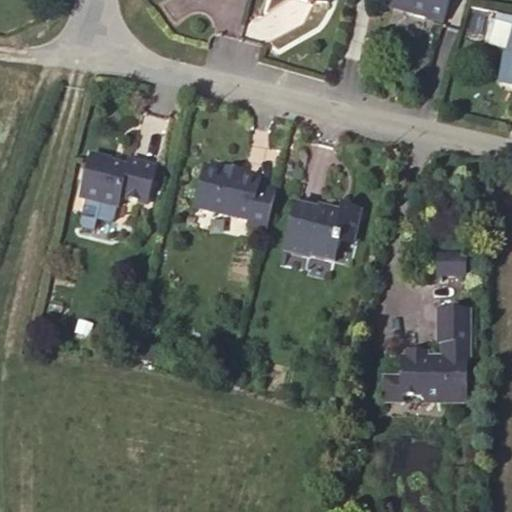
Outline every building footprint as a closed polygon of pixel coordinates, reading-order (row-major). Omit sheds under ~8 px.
[(390,0),(388,7),(444,23),(450,0),(390,0)] [(511,37),(511,19),(497,15),(489,45),(509,50),(511,37)] [(109,164),(90,159),(80,196),(84,202),(117,211),(119,201),(145,208),(155,171),(127,164),(125,171),(108,166),(109,164)] [(266,234),(275,195),(257,191),(259,185),(238,180),(225,177),(225,174),(205,169),(195,211),(248,224),(247,229),(266,234)] [(240,175),(226,172),(225,174),(225,177),(238,180),(240,175)] [(113,222),(117,211),(84,202),(79,225),(94,228),(97,218),(113,222)] [(317,212),(295,207),(284,255),(307,261),(308,259),(329,264),(333,247),(338,248),(340,241),(353,244),(360,215),(341,210),(340,215),(318,210),(317,212)] [(353,244),(340,241),(338,248),(351,251),(353,244)] [(338,248),(333,247),(329,264),(334,265),(338,248)] [(436,272),(464,274),(466,254),(437,252),(436,272)] [(472,311),(442,311),(442,347),(446,347),(446,361),(430,361),(423,361),(423,356),(420,353),(408,353),(408,361),(405,361),(405,382),(405,399),(422,399),(427,404),(469,404),(469,362),(472,362),(472,311)] [(141,348),(137,363),(156,367),(159,352),(141,348)] [(405,382),(388,382),(388,404),(405,404),(405,399),(405,382)]
